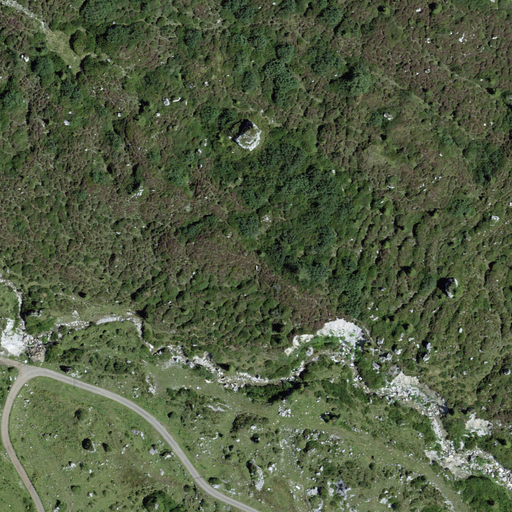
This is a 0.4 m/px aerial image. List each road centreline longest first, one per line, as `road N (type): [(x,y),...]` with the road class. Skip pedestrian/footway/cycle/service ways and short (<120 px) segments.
road 1 (track): [(29,369),(56,369),(125,396),(166,428),(205,481),(263,511)]
road 2 (track): [(44,511),(6,429),(7,404),(29,369)]
